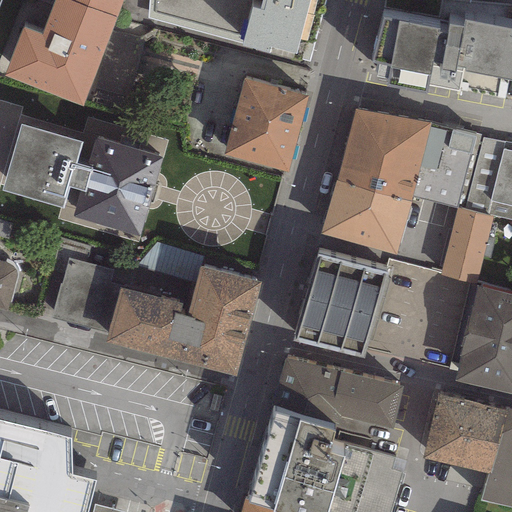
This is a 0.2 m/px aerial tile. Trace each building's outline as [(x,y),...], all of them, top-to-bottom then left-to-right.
[(3,77),(82,106),(121,0),(54,0),(41,35),(22,28),(3,77)] [(148,0),(147,18),(242,44),(241,46),(268,54),(270,48),(296,54),(301,56),(300,59),(309,61),(325,0),(148,0)] [(511,30),(464,20),(462,29),(449,26),(447,33),(437,31),(381,20),(372,62),(390,66),(389,68),(430,76),(428,86),(457,91),(462,70),(511,80),(511,30)] [(243,79),(223,155),(288,172),(307,96),(243,79)] [(429,124),(354,110),(335,182),(410,202),(412,196),(456,208),(463,210),(482,138),(483,135),(429,124)] [(162,159),(94,139),(86,167),(74,164),(81,143),(21,125),(1,191),(62,209),(69,188),(81,192),(73,217),(138,237),(162,159)] [(511,143),(482,138),(463,210),(492,218),(511,222),(511,143)] [(395,256),(410,202),(335,182),(319,234),(395,256)] [(440,275),(476,284),(492,218),(463,210),(456,208),(440,275)] [(316,254),(293,340),(361,359),(385,272),(316,254)] [(113,270),(67,258),(61,284),(59,284),(50,318),(107,333),(119,288),(120,285),(110,282),(113,270)] [(0,309),(6,312),(16,278),(16,274),(15,271),(13,268),(10,265),(5,262),(0,260),(0,309)] [(104,343),(235,377),(260,283),(199,267),(188,307),(119,288),(107,333),(104,343)] [(511,295),(476,286),(453,381),(511,395),(511,295)] [(391,430),(402,387),(284,358),(270,414),(273,414),(333,429),(337,417),(391,430)] [(437,394),(421,458),(486,474),(489,474),(505,411),(437,394)] [(511,409),(506,408),(505,411),(489,474),(486,474),(479,500),(511,507),(511,409)] [(273,414),(248,504),(273,511),(272,511),(328,511),(343,457),(328,453),(333,429),(273,414)] [(70,438),(0,421),(0,511),(86,511),(94,482),(71,477),(70,438)] [(272,511),(273,511),(248,504),(243,502),(239,511),(272,511)]
